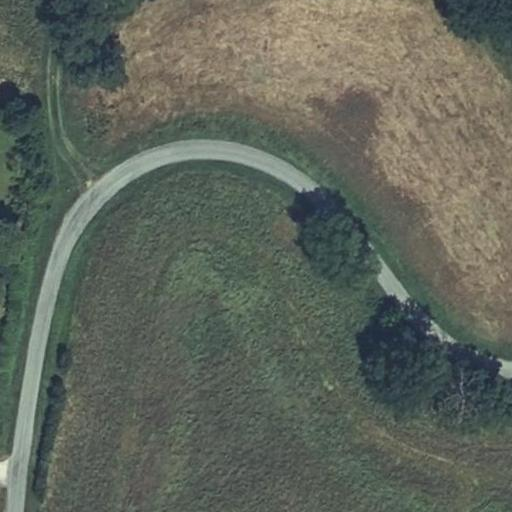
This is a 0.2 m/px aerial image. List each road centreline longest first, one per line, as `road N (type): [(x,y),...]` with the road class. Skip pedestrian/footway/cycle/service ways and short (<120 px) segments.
road 1 (unclassified): [(10,511),(32,346),(56,247),(104,182),(173,145),(210,143),(281,166),(317,194),(426,325),(470,358),(511,368)]
road 2 (track): [(74,214),(44,92),(66,0)]
